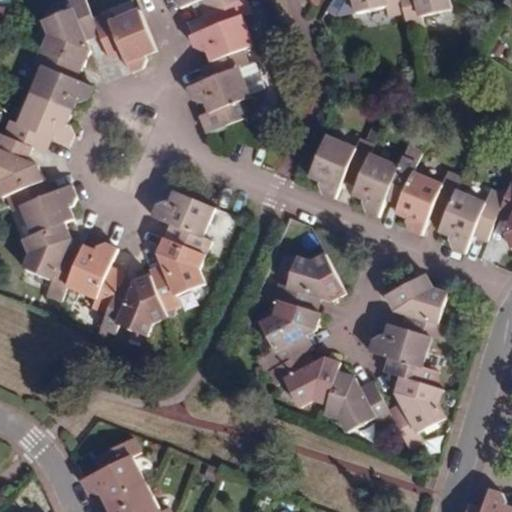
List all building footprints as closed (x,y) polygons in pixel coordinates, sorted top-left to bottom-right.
[(84,43),(99,38),(93,21),(84,0),(69,0),(68,1),(72,9),(41,20),(47,34),(40,50),(78,66),(81,68),(87,51),(84,43)] [(175,0),(178,7),(196,1),(202,16),(243,1),(243,0),(175,0)] [(403,13),(399,0),(350,0),(355,3),(358,15),(385,9),(387,16),(403,13)] [(444,0),(399,0),(403,13),(406,30),(420,27),(418,18),(448,13),(444,0)] [(209,51),(213,63),(240,53),(254,47),(242,17),(249,15),(243,1),(202,16),(208,30),(189,37),(194,50),(205,53),(209,51)] [(93,21),(99,38),(108,61),(124,55),(130,74),(143,69),(146,63),(143,57),(156,54),(142,15),(110,27),(106,16),(93,21)] [(35,66),(23,96),(67,114),(71,104),(76,105),(88,102),(92,91),(72,82),(78,66),(40,50),(35,49),(28,64),(35,66)] [(203,104),(208,115),(224,109),(231,127),(239,123),(246,121),(239,103),(249,100),(236,70),(245,67),(240,53),(213,63),(197,69),(203,83),(188,88),(193,101),(199,105),(203,104)] [(255,66),(243,70),(250,94),(262,90),(255,66)] [(5,121),(0,133),(0,136),(28,148),(43,154),(49,139),(69,148),(74,135),(68,124),(64,122),(67,114),(23,96),(12,124),(5,121)] [(224,109),(208,115),(200,119),(207,135),(231,127),(224,109)] [(28,148),(0,136),(0,199),(6,197),(41,184),(34,167),(22,161),(28,148)] [(356,187),(369,155),(374,146),(358,139),(354,148),(326,136),(310,177),(322,181),(320,185),(323,196),(335,201),(343,181),(356,187)] [(259,165),(263,147),(236,141),(232,160),(259,165)] [(401,206),(414,174),(419,165),(405,158),(401,168),(369,155),(356,187),(353,195),(364,199),(362,204),(367,215),(380,220),(388,200),(401,206)] [(443,224),(456,192),(460,182),(447,176),(443,185),(414,174),(401,206),(397,214),(406,217),(404,221),(409,232),(422,238),(429,218),(443,224)] [(503,200),(495,218),(508,224),(504,236),(511,252),(511,251),(511,178),(503,200)] [(41,184),(6,197),(10,211),(18,208),(30,238),(61,226),(73,221),(67,209),(72,206),(75,198),(71,187),(52,195),(47,182),(41,184)] [(495,218),(503,200),(490,194),(486,204),(456,192),(443,224),(439,232),(453,237),(450,242),(454,251),(465,256),(473,236),(486,242),(495,218)] [(172,226),(166,239),(204,256),(207,258),(213,243),(204,239),(217,210),(178,193),(173,206),(157,207),(152,218),(172,226)] [(61,226),(30,238),(22,241),(27,254),(19,272),(48,283),(44,290),(63,297),(66,291),(79,258),(61,250),(67,236),(61,226)] [(204,256),(166,239),(163,239),(158,254),(165,267),(150,274),(153,281),(167,315),(182,309),(178,302),(206,292),(197,272),(204,256)] [(92,310),(107,316),(116,295),(124,276),(109,270),(117,251),(105,246),(95,249),(93,255),(82,251),(79,258),(66,291),(96,303),(92,310)] [(271,300),(277,301),(312,311),(316,298),(331,304),(346,295),(326,256),(309,265),(291,259),(283,287),(276,285),(271,300)] [(402,329),(432,338),(446,343),(452,325),(441,322),(450,296),(431,290),(424,278),(387,295),(395,312),(407,315),(402,329)] [(169,321),(167,315),(153,281),(133,288),(128,301),(116,295),(107,316),(101,332),(113,338),(116,331),(144,342),(149,329),(169,321)] [(321,313),(312,311),(277,301),(272,319),(261,327),(276,352),(267,357),(276,372),(306,353),(313,348),(306,337),(317,330),(321,313)] [(432,338),(402,329),(391,325),(387,338),(383,335),(373,339),(369,353),(388,359),(384,372),(402,378),(427,386),(432,371),(422,368),(432,338)] [(306,353),(276,372),(270,377),(278,387),(285,383),(300,411),(312,401),(329,408),(339,375),(341,366),(323,359),(313,366),(306,353)] [(276,372),(267,357),(261,361),(270,377),(276,372)] [(394,422),(387,411),(371,383),(357,389),(351,379),(339,375),(329,408),(326,416),(344,423),(350,433),(375,419),(381,429),(394,422)] [(400,405),(387,411),(394,422),(410,449),(421,443),(416,435),(445,419),(438,409),(444,392),(427,386),(402,378),(395,397),(400,405)] [(100,500),(103,507),(143,486),(129,462),(138,457),(130,443),(92,461),(99,476),(83,482),(89,496),(100,500)] [(167,511),(164,511),(157,511),(143,486),(103,507),(106,511),(167,511)] [(511,511),(511,509),(504,507),(506,503),(503,496),(488,491),(483,508),(468,503),(465,511),(511,511)]
